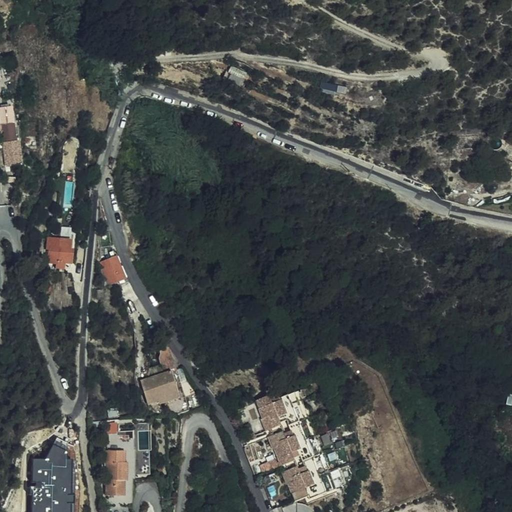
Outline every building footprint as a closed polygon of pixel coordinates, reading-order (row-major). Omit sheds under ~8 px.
[(14,99),(1,100),(2,117),(3,117),(5,135),(15,134),(17,134),(16,116),(15,116),(14,99)] [(5,135),(3,135),(4,146),(16,145),(15,134),(5,135)] [(65,262),(71,263),(73,254),(70,253),(70,250),(71,241),(61,239),(57,267),(64,268),(65,262)] [(108,260),(114,258),(110,249),(101,259),(103,265),(109,262),(108,260)] [(118,256),(114,258),(108,260),(109,262),(118,282),(118,284),(128,279),(118,256)] [(118,282),(109,262),(103,265),(112,285),(118,282)] [(161,360),(170,357),(163,343),(158,345),(157,353),(158,356),(156,357),(158,363),(159,366),(158,366),(159,373),(147,376),(149,384),(142,387),(145,399),(156,395),(153,380),(166,376),(161,360)] [(159,406),(174,402),(185,398),(186,398),(176,369),(170,357),(161,360),(166,376),(153,380),(156,395),(157,395),(159,403),(159,406)] [(159,366),(158,363),(147,366),(147,376),(159,373),(158,366),(159,366)] [(139,379),(142,387),(149,384),(147,376),(139,379)] [(280,398),(278,393),(256,401),(263,420),(270,417),(274,429),(280,426),(282,432),(276,434),(280,446),(273,448),(280,466),(294,461),(296,467),(289,469),(294,481),(287,484),(294,501),(307,497),(309,500),(336,489),(299,391),(280,398)] [(148,406),(159,403),(157,395),(156,395),(145,399),(148,406)] [(174,402),(177,413),(189,410),(185,398),(174,402)] [(139,434),(139,426),(132,427),(133,454),(143,454),(142,434),(139,434)] [(101,449),(101,453),(118,452),(118,465),(116,464),(117,483),(119,483),(119,497),(102,498),(102,506),(129,506),(129,482),(130,482),(130,448),(101,449)] [(118,452),(101,453),(102,498),(119,497),(119,483),(117,483),(116,464),(118,465),(118,452)] [(312,511),(308,498),(282,507),(283,511),(312,511)] [(56,511),(58,504),(47,501),(45,509),(40,508),(38,511),(56,511)]
